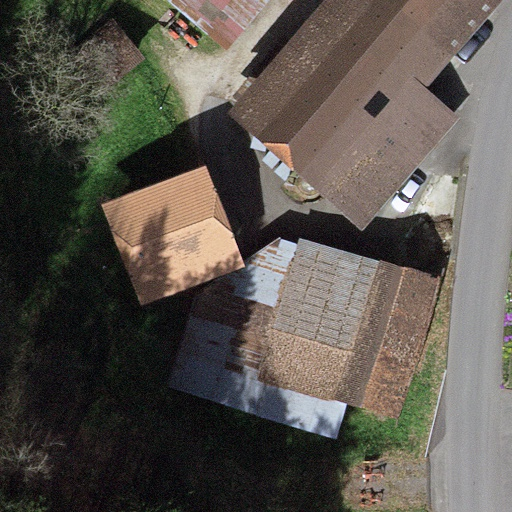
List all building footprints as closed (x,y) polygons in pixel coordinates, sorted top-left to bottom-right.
[(172,0),(228,46),(265,0),(172,0)] [(459,111),(426,83),(498,0),(317,0),(227,103),(362,221),(459,111)] [(112,15),(66,51),(97,90),(143,53),(112,15)] [(143,301),(244,259),(203,159),(101,201),(143,301)] [(259,376),(297,240),(279,233),(244,259),(196,290),(166,385),(336,434),(346,400),(259,376)] [(400,415),(440,273),(299,233),(297,240),(259,376),(346,400),(400,415)]
